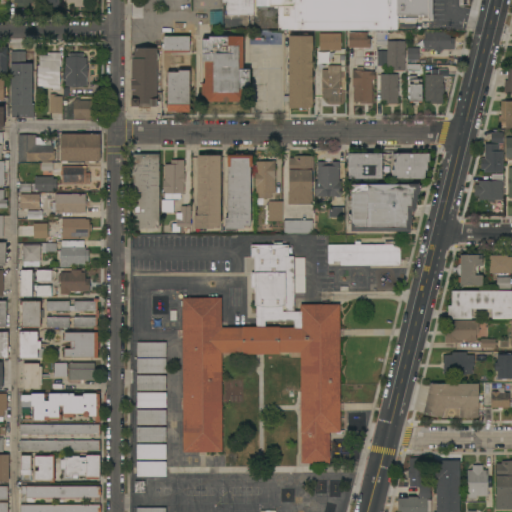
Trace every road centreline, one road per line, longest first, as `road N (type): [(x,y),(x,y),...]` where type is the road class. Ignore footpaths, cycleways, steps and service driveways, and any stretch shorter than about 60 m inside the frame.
road 1 (residential): [(118,511),(117,0)]
road 2 (tertiary): [(389,442),(498,0)]
road 3 (residential): [(118,135),(465,134)]
road 4 (residential): [(389,442),(511,442)]
